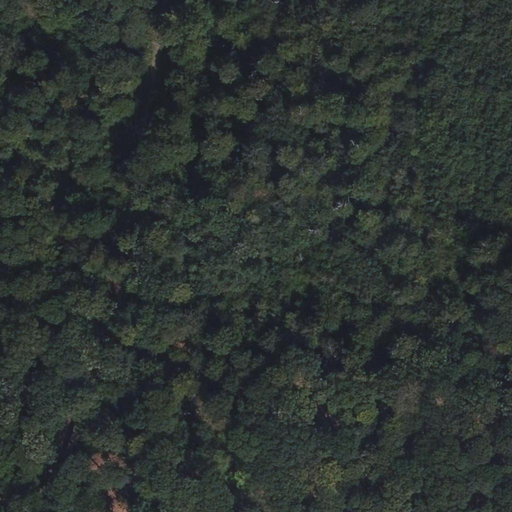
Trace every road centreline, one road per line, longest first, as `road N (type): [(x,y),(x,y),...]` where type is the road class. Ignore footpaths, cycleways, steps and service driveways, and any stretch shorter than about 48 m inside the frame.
road 1 (unknown): [(47,511),(106,347),(163,0)]
road 2 (track): [(0,335),(106,347),(216,342),(511,368)]
